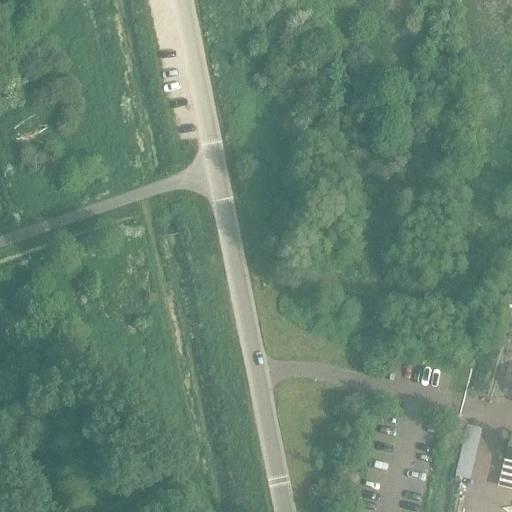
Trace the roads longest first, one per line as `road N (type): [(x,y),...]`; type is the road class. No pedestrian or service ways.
road 1 (unclassified): [(285,511),(184,0)]
road 2 (unknown): [(141,200),(207,511)]
road 3 (unknown): [(221,190),(0,266)]
road 4 (track): [(218,174),(0,249)]
